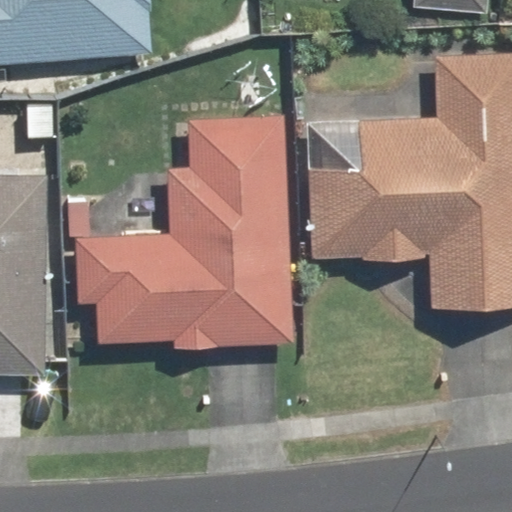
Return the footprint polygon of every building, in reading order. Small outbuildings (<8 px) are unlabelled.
[(0,0),(0,60),(144,50),(139,0),(0,0)] [(402,0),(402,5),(478,11),(479,0),(402,0)] [(511,302),(511,49),(423,53),(425,113),(295,118),(300,259),(420,254),(422,306),(511,302)] [(285,342),(276,112),(177,116),(179,163),(157,164),(160,231),(62,235),(65,302),(83,302),(85,339),(161,336),(162,346),(285,342)] [(0,371),(34,372),(37,172),(0,170),(0,371)]
